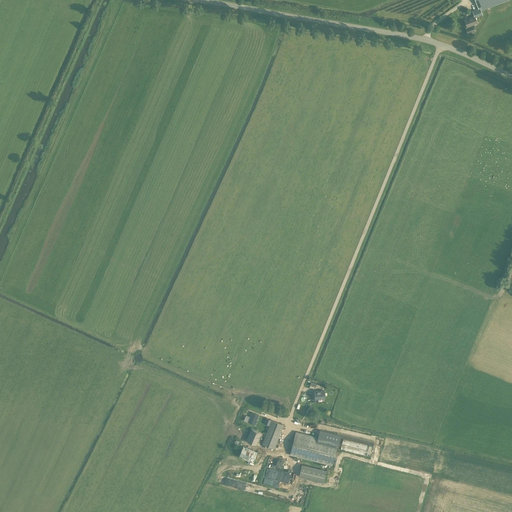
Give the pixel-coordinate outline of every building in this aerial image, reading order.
[(481,10),(507,0),(475,0),(478,9),(473,11),(474,16),(464,19),(467,28),(466,28),(468,33),(474,31),(472,25),(477,23),(475,17),(482,15),(481,11),(481,10)] [(325,398),(324,391),(314,391),(315,399),(325,398)] [(259,414),(251,410),(246,420),(254,424),(259,414)] [(274,449),(281,430),(284,425),(271,420),(269,426),(262,444),(274,449)] [(256,445),(261,433),(251,429),(246,441),(256,445)] [(325,439),(325,437),(318,436),(318,438),(296,432),(290,455),(332,465),(338,443),(325,439)] [(253,462),(257,452),(243,446),(238,456),(253,462)] [(269,457),(266,477),(276,479),(276,482),(272,481),(272,482),(270,482),(269,486),(294,490),(295,485),(286,483),(288,472),(274,470),(276,458),(269,457)] [(323,482),(326,470),(302,464),(301,470),(299,476),(314,480),(323,482)]
